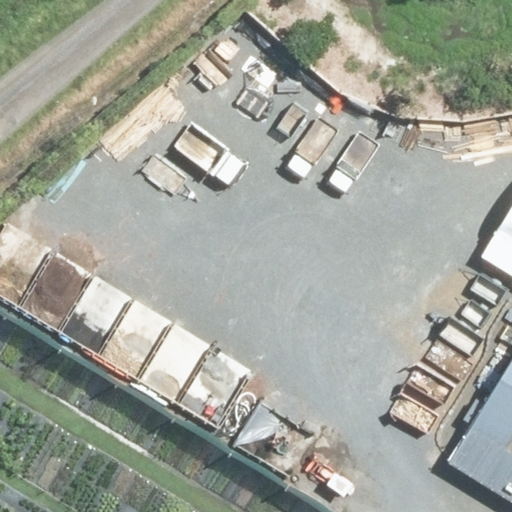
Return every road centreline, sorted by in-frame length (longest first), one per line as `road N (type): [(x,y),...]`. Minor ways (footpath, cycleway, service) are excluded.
road 1 (unknown): [(494,511),(304,396)]
road 2 (unclassified): [(150,0),(0,123)]
